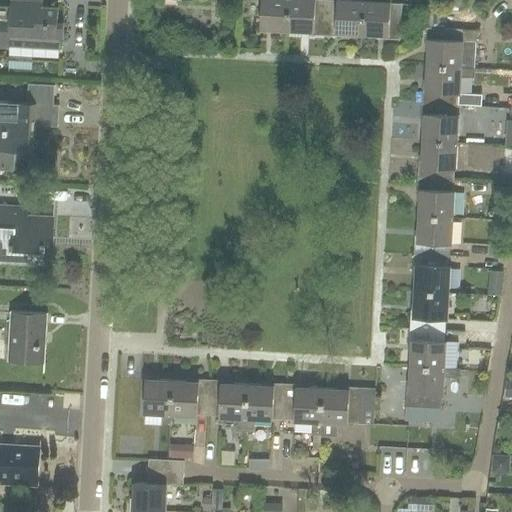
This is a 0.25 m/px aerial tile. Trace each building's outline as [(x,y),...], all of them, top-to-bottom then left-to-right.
[(56,42),(63,43),(64,25),(58,25),(58,8),(44,7),(44,0),(11,0),(10,20),(0,19),(0,47),(9,48),(8,54),(55,57),(56,42)] [(260,30),(286,31),(287,0),(250,0),(250,1),(262,2),(260,30)] [(287,0),(286,31),(314,33),(314,35),(324,36),(325,0),(287,0)] [(335,0),(336,0),(333,0),(325,0),(324,36),(336,37),(336,34),(362,35),(363,0),(357,0),(355,0),(335,0)] [(363,0),(362,35),(390,36),(390,39),(401,40),(402,5),(392,5),(392,0),(357,0),(363,0)] [(429,39),(427,66),(476,68),(477,41),(460,40),(461,29),(427,28),(426,39),(429,39)] [(476,68),(427,66),(426,92),(423,92),(423,103),(457,105),(457,94),(459,94),(460,75),(475,75),(476,68)] [(59,105),(54,105),(55,85),(30,84),(29,104),(0,102),(0,169),(14,170),(15,152),(34,153),(34,134),(30,134),(31,125),(58,126),(59,105)] [(425,114),(423,141),(457,143),(458,116),(456,116),(457,105),(423,103),(422,114),(425,114)] [(419,167),(419,178),(453,180),(453,169),(455,170),(457,143),(423,141),(422,167),(419,167)] [(453,180),(419,178),(418,190),(420,190),(419,216),(452,218),(454,192),(452,191),(453,180)] [(51,238),(52,217),(27,216),(27,208),(0,206),(0,261),(43,264),(44,249),(44,247),(38,246),(39,237),(51,238)] [(452,218),(419,216),(417,243),(415,243),(415,253),(449,255),(450,246),(451,246),(452,218)] [(449,255),(415,253),(414,264),(417,264),(416,291),(449,293),(451,267),(449,267),(449,255)] [(493,271),(492,281),(503,282),(504,272),(493,271)] [(411,318),(411,330),(446,332),(446,321),(448,321),(449,293),(416,291),(414,318),(411,318)] [(47,334),(48,326),(46,325),(46,314),(11,312),(8,362),(45,364),(47,343),(45,343),(45,334),(47,334)] [(413,340),(411,367),(445,369),(447,343),(445,343),(446,332),(411,330),(410,340),(413,340)] [(445,369),(411,367),(410,393),(407,393),(406,407),(442,409),(442,395),(444,396),(445,378),(461,379),(462,370),(445,369)] [(170,424),(173,381),(147,379),(145,414),(163,415),(162,424),(170,424)] [(209,415),(211,380),(200,380),(200,382),(173,381),(170,424),(171,424),(172,416),(199,417),(199,415),(209,415)] [(222,381),(211,380),(209,415),(220,416),(220,418),(239,419),(238,431),(246,432),(248,385),(222,383),(222,381)] [(274,419),(284,420),(285,384),(276,384),(276,386),(248,385),(246,432),(255,432),(256,420),(274,421),(274,419)] [(284,420),(295,420),(295,422),(313,423),(312,435),(322,436),(322,424),(321,424),(323,389),(297,387),(297,385),(285,384),(284,420)] [(350,390),(323,389),(321,424),(322,424),(322,436),(338,437),(339,425),(349,425),(349,423),(360,424),(361,388),(350,388),(350,390)] [(173,454),(195,454),(195,442),(172,442),(173,454)] [(0,486),(1,484),(38,486),(40,447),(0,444),(0,486)] [(185,461),(150,459),(149,473),(184,474),(185,461)] [(269,470),(269,460),(260,460),(260,470),(269,470)] [(135,484),(134,510),(165,511),(167,485),(184,486),(184,474),(149,473),(148,484),(135,484)] [(412,494),(411,507),(433,510),(434,497),(412,494)]
